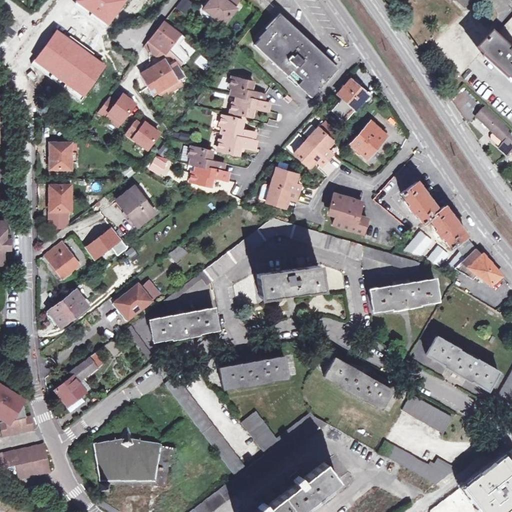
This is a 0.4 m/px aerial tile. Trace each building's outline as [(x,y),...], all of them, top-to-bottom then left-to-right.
[(124,0),(73,0),(74,0),(106,25),(124,0)] [(190,6),(183,0),(175,9),(183,15),(190,6)] [(234,0),(209,0),(208,2),(201,11),(221,27),(234,12),(232,10),(237,2),(234,0)] [(454,0),(465,10),(473,0),(454,0)] [(336,70),(279,16),(267,29),(268,29),(271,32),(262,42),(259,40),(254,45),(270,60),(310,98),(322,85),(318,81),(320,78),(325,83),(336,70)] [(511,19),(503,29),(511,37),(511,19)] [(183,39),(164,22),(153,37),(149,41),(164,54),(168,50),(182,64),(188,58),(177,46),(183,39)] [(271,32),(268,29),(259,39),(259,40),(262,42),(271,32)] [(511,37),(503,29),(481,53),(511,81),(511,37)] [(56,30),(32,63),(81,98),(105,65),(56,30)] [(167,68),(163,60),(138,73),(150,94),(161,89),(174,82),(182,78),(176,65),(167,68)] [(229,95),(235,96),(262,103),(264,95),(253,93),(249,91),(250,88),(251,83),(229,78),(227,86),(231,87),(229,95)] [(209,83),(204,79),(195,86),(201,94),(209,83)] [(343,122),(368,95),(351,79),(337,94),(341,98),(330,110),(343,122)] [(174,82),(161,89),(163,94),(176,87),(174,82)] [(251,118),(252,112),(253,109),(257,109),(266,112),(268,104),(262,103),(235,96),(233,104),(230,103),(227,113),(251,118)] [(113,105),(106,100),(95,114),(114,128),(131,106),(119,97),(113,105)] [(505,157),(511,149),(511,136),(484,108),(476,116),(492,133),(503,143),(497,149),(505,157)] [(240,130),(241,127),(242,122),(221,117),(219,126),(223,127),(221,134),(224,134),(253,141),(255,133),(244,131),(240,130)] [(366,158),(385,136),(369,122),(350,143),(366,158)] [(137,129),(130,123),(120,135),(140,152),(153,137),(140,126),(137,129)] [(315,130),(330,143),(333,140),(331,139),(338,132),(329,124),(322,131),(318,127),(315,130)] [(315,130),(306,139),(326,159),(332,153),(327,147),(330,143),(315,130)] [(503,143),(492,133),(489,136),(489,140),(497,149),(503,143)] [(253,141),(224,134),(222,143),(220,142),(218,151),(238,156),(239,151),(240,147),(244,148),(254,150),(256,142),(253,141)] [(326,159),(306,139),(294,152),(308,166),(315,159),(321,165),(326,159)] [(69,151),(69,143),(48,143),(48,169),(68,169),(68,161),(76,161),(76,151),(69,151)] [(190,157),(192,148),(185,147),(182,161),(192,163),(193,158),(190,157)] [(191,166),(197,167),(223,173),(225,165),(213,163),(210,162),(211,159),(213,153),(192,148),(190,157),(193,158),(192,163),(191,166)] [(153,154),(147,170),(161,175),(168,160),(153,154)] [(333,157),(321,169),(328,175),(339,163),(333,157)] [(223,173),(197,167),(196,175),(193,174),(190,183),(211,188),(212,183),(213,179),(217,180),(227,182),(229,175),(223,173)] [(276,167),(270,184),(297,193),(300,185),(295,183),(297,174),(276,167)] [(459,252),(464,259),(475,248),(444,205),(437,210),(416,181),(400,193),(408,204),(406,206),(411,213),(413,212),(421,223),(429,217),(436,228),(434,230),(439,237),(441,236),(450,247),(453,245),(459,252)] [(262,184),(259,199),(265,200),(268,186),(262,184)] [(295,200),(297,193),(270,184),(265,200),(285,206),(288,198),(295,200)] [(134,226),(152,212),(132,187),(114,201),(134,226)] [(69,198),(69,190),(48,189),(48,215),(66,215),(66,198),(69,198)] [(366,218),(358,216),(362,202),(333,193),(328,207),(336,210),(332,224),(361,233),(366,218)] [(272,218),(203,269),(212,280),(266,239),(262,234),(273,226),(291,232),(289,237),(361,260),(362,256),(365,246),(272,218)] [(0,264),(3,264),(3,250),(8,250),(8,239),(5,239),(6,223),(0,222),(0,264)] [(277,233),(289,237),(291,232),(273,226),(262,234),(266,239),(273,234),(277,233)] [(431,241),(420,231),(404,249),(419,254),(431,241)] [(61,243),(44,256),(61,278),(78,266),(61,244),(61,243)] [(420,263),(365,246),(362,256),(417,273),(420,263)] [(447,255),(437,247),(427,258),(437,265),(447,255)] [(181,257),(175,248),(167,254),(174,263),(181,257)] [(455,268),(475,277),(480,273),(492,284),(502,276),(482,253),(479,254),(475,248),(464,259),(455,268)] [(450,272),(464,259),(459,252),(445,268),(450,272)] [(258,297),(321,289),(317,265),(255,274),(258,297)] [(203,269),(163,300),(167,304),(201,279),(205,285),(212,280),(203,269)] [(374,310),(394,308),(394,309),(421,305),(421,303),(439,301),(436,280),(371,289),(374,310)] [(127,319),(150,300),(138,286),(127,295),(125,293),(114,303),(127,319)] [(58,327),(86,305),(74,290),(46,311),(58,327)] [(152,340),(171,337),(172,338),(198,334),(198,332),(216,329),(212,308),(149,319),(152,340)] [(149,365),(154,361),(130,325),(126,328),(149,365)] [(488,389),(498,371),(479,361),(480,359),(475,356),(473,358),(458,350),(459,349),(436,336),(426,354),(443,364),(442,366),(470,382),(471,380),(488,389)] [(102,346),(88,356),(96,367),(109,357),(102,346)] [(72,400),(75,404),(81,399),(78,396),(84,392),(76,381),(96,367),(88,356),(69,371),(72,375),(54,390),(66,405),(72,400)] [(221,390),(243,386),(243,388),(267,384),(267,382),(286,379),(282,357),(218,367),(221,390)] [(364,402),(365,400),(381,409),(391,390),(333,358),(322,378),(339,387),(338,388),(364,402)] [(511,367),(496,393),(511,402),(511,367)] [(234,477),(244,469),(173,375),(162,384),(234,477)] [(0,440),(32,433),(29,419),(23,420),(18,399),(0,387),(0,440)] [(411,394),(403,409),(444,432),(452,417),(411,394)] [(72,400),(66,405),(69,409),(76,404),(75,404),(72,400)] [(240,424),(263,455),(313,417),(309,411),(273,438),(254,413),(240,424)] [(263,455),(244,469),(234,477),(187,511),(211,511),(327,425),(313,417),(263,455)] [(108,493),(110,484),(111,478),(149,478),(149,485),(163,488),(175,450),(136,442),(127,427),(120,440),(95,445),(102,482),(98,482),(99,492),(108,493)] [(385,441),(383,445),(404,456),(406,452),(385,441)] [(379,453),(436,483),(456,468),(438,458),(434,464),(432,462),(429,466),(406,452),(404,456),(383,445),(379,453)] [(13,482),(46,475),(40,447),(0,455),(0,470),(9,469),(13,482)] [(511,464),(505,455),(461,487),(480,511),(501,511),(511,504),(511,464)] [(253,511),(295,511),(337,480),(322,460),(301,476),(298,473),(292,477),(289,473),(266,490),(272,498),(264,504),(262,501),(256,505),(258,508),(253,511)] [(211,484),(221,476),(209,461),(199,468),(211,484)] [(413,473),(408,481),(426,493),(431,485),(413,473)]
